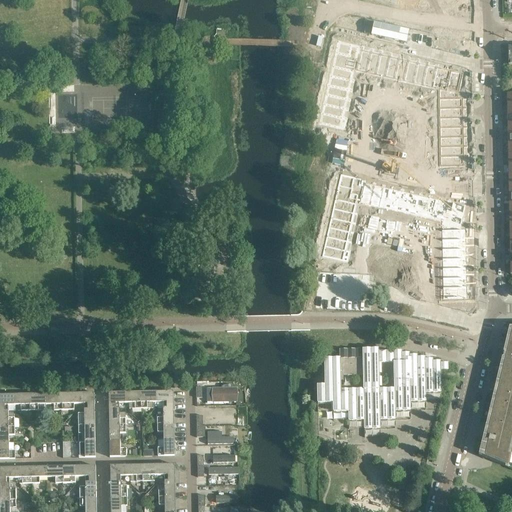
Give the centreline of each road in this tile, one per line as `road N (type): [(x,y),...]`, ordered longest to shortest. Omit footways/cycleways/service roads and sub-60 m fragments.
road 1 (tertiary): [(440,511),(492,309)]
road 2 (residential): [(333,156),(489,189)]
road 3 (tertiary): [(489,189),(486,30)]
road 4 (unknown): [(338,102),(351,88),(488,111)]
road 5 (residential): [(486,28),(331,6)]
road 6 (residential): [(192,511),(190,389)]
road 7 (tertiary): [(492,309),(489,189)]
